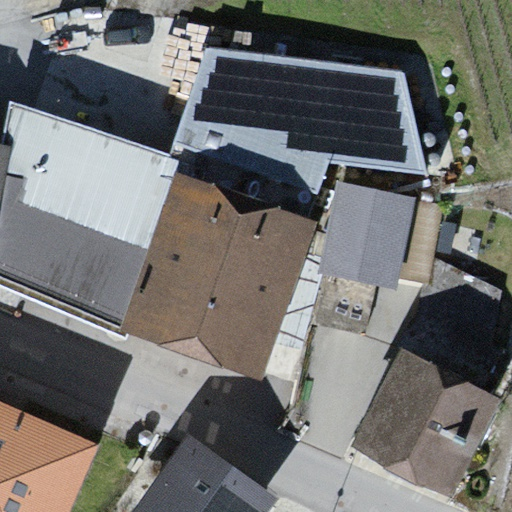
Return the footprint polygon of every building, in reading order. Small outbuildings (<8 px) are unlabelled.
[(322,279),(404,294),(422,197),(340,182),(322,279)] [(317,233),(175,185),(124,337),(266,385),(317,233)] [(492,408),(399,367),(359,456),(452,497),(492,408)] [(73,511),(98,455),(0,412),(0,511),(73,511)] [(194,456),(154,511),(270,511),(272,511),(194,456)]
